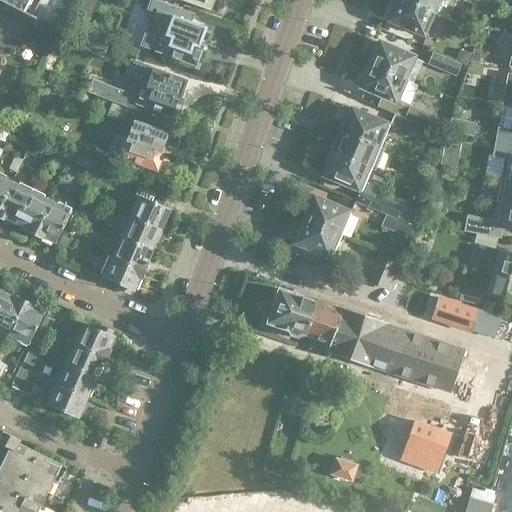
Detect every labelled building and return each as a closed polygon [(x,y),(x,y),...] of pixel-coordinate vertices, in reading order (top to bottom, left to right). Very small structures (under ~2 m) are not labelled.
[(0,0),(0,1),(34,19),(35,18),(32,16),(39,0),(0,0)] [(180,0),(183,1),(210,11),(214,0),(180,0)] [(394,0),(394,1),(390,9),(393,10),(389,20),(426,36),(431,25),(427,24),(432,12),(403,0),(394,0)] [(403,0),(432,12),(436,13),(440,4),(446,6),(448,1),(448,0),(403,0)] [(489,5),(487,14),(497,16),(499,7),(489,5)] [(205,28),(173,17),(166,34),(163,33),(162,34),(155,31),(158,23),(147,19),(144,27),(138,43),(156,50),(156,51),(195,66),(202,47),(198,46),(205,28)] [(480,24),(478,23),(467,19),(464,27),(476,32),(480,24)] [(30,26),(22,43),(44,54),(52,37),(30,26)] [(9,35),(3,47),(13,52),(19,40),(9,35)] [(108,55),(114,57),(135,65),(140,52),(113,42),(108,55)] [(371,62),(370,64),(407,80),(417,58),(379,42),(375,51),(372,52),(369,59),(371,62)] [(473,49),(472,55),(469,62),(477,64),(480,51),(473,49)] [(472,55),(469,54),(460,50),(455,62),(461,64),(468,67),(469,62),(472,55)] [(455,62),(433,52),(428,64),(456,76),(461,64),(455,62)] [(480,65),(477,64),(469,62),(468,67),(467,70),(478,73),(480,65)] [(134,85),(129,99),(137,102),(136,104),(176,119),(183,100),(179,98),(186,81),(140,64),(135,78),(148,83),(147,87),(143,86),(142,88),(134,85)] [(369,66),(366,67),(363,73),(365,76),(361,86),(404,104),(413,83),(407,81),(407,80),(370,64),(369,66)] [(463,95),(474,97),(476,85),(465,83),(463,95)] [(105,118),(123,125),(128,110),(111,104),(105,118)] [(404,118),(433,130),(438,118),(410,106),(404,118)] [(342,130),(376,145),(381,133),(385,134),(389,124),(351,108),(347,118),(345,117),(339,129),(342,130)] [(409,133),(414,122),(404,118),(394,114),(389,124),(409,133)] [(448,131),(472,136),(474,124),(451,120),(448,131)] [(115,137),(110,152),(118,154),(117,157),(157,171),(163,152),(160,151),(166,134),(134,122),(128,139),(124,138),(123,140),(115,137)] [(330,151),(367,167),(372,154),(375,156),(379,146),(376,145),(342,130),(338,139),(336,138),(330,151)] [(444,135),(432,130),(427,140),(440,145),(444,135)] [(440,164),(455,167),(461,136),(445,133),(440,164)] [(25,152),(26,152),(37,158),(41,150),(29,145),(25,152)] [(367,167),(330,151),(324,164),(327,165),(323,174),(360,190),(356,201),(387,214),(417,227),(418,225),(408,220),(413,210),(382,197),(381,200),(374,197),(378,188),(365,182),(366,180),(362,179),(367,167)] [(75,164),(93,172),(99,162),(81,153),(75,164)] [(49,154),(44,165),(54,171),(59,160),(49,154)] [(505,179),(511,180),(511,155),(509,155),(507,166),(503,165),(500,178),(505,179)] [(14,156),(8,169),(15,172),(21,160),(14,156)] [(61,180),(61,179),(53,175),(46,188),(55,192),(61,180)] [(0,178),(0,202),(10,183),(0,178)] [(511,180),(505,179),(500,202),(511,204),(511,180)] [(61,180),(55,192),(54,193),(62,197),(69,183),(61,180)] [(163,222),(165,223),(168,216),(166,215),(168,210),(159,206),(163,197),(130,182),(117,212),(126,216),(159,231),(163,222)] [(10,183),(0,202),(0,218),(12,225),(13,222),(15,223),(29,193),(10,183)] [(29,193),(15,223),(16,223),(15,226),(33,235),(49,203),(29,193)] [(302,218),(337,233),(342,222),(346,223),(351,212),(314,197),(310,206),(306,207),(302,218)] [(511,204),(500,202),(496,201),(493,219),(466,214),(463,231),(476,233),(497,237),(500,238),(502,227),(511,229),(511,204)] [(49,203),(33,235),(51,244),(52,241),(54,242),(69,213),(49,203)] [(82,220),(87,209),(77,204),(72,216),(82,220)] [(414,239),(417,231),(419,228),(417,227),(387,214),(382,226),(414,239)] [(117,236),(150,250),(154,242),(156,243),(161,233),(159,232),(159,231),(126,216),(117,236)] [(341,235),(337,233),(302,218),(297,230),(298,234),(294,242),(332,258),(341,235)] [(62,234),(71,238),(76,226),(67,222),(62,234)] [(494,249),(497,237),(476,233),(473,243),(494,249)] [(109,256),(144,271),(152,252),(150,251),(150,250),(117,236),(109,256)] [(60,238),(56,247),(70,253),(74,245),(60,238)] [(367,281),(389,288),(398,256),(375,250),(367,281)] [(511,253),(503,251),(498,250),(491,273),(511,278),(511,253)] [(297,258),(289,255),(286,265),(294,268),(297,258)] [(119,285),(117,289),(129,294),(131,290),(133,291),(134,289),(136,290),(144,271),(109,256),(99,276),(119,285)] [(511,278),(491,273),(485,295),(511,302),(511,278)] [(462,288),(459,300),(478,305),(481,293),(462,288)] [(315,301),(303,297),(279,289),(267,323),(286,329),(289,336),(296,339),(297,338),(303,334),(304,335),(315,302),(315,301)] [(0,340),(3,342),(7,334),(23,302),(5,293),(4,295),(2,294),(0,299),(0,340)] [(492,337),(499,317),(476,309),(475,310),(438,298),(431,318),(470,331),(470,330),(492,337)] [(23,302),(7,334),(27,344),(42,314),(40,313),(41,311),(23,302)] [(341,311),(315,302),(304,335),(330,343),(341,311)] [(341,311),(330,343),(327,350),(450,391),(464,350),(353,313),(353,315),(341,311)] [(39,329),(48,333),(55,318),(47,313),(39,329)] [(79,322),(70,343),(106,358),(114,340),(111,339),(112,337),(110,336),(112,332),(101,327),(99,331),(79,322)] [(48,333),(39,329),(33,342),(41,346),(48,333)] [(106,358),(70,343),(61,363),(94,378),(95,376),(98,377),(106,358)] [(29,349),(22,363),(33,368),(40,354),(29,349)] [(61,363),(52,383),(86,398),(86,396),(89,397),(94,386),(91,385),(94,378),(61,363)] [(14,377),(15,377),(27,383),(32,374),(19,367),(14,377)] [(86,398),(52,383),(46,381),(38,400),(44,403),(77,417),(78,415),(80,417),(85,407),(82,405),(86,398)] [(462,412),(459,411),(394,388),(382,423),(414,435),(403,468),(437,481),(462,412)] [(56,486),(65,467),(18,443),(19,440),(2,432),(0,434),(0,444),(13,451),(0,475),(0,511),(42,511),(45,508),(39,505),(42,500),(47,503),(52,494),(46,492),(51,483),(56,486)] [(355,466),(336,460),(332,473),(351,480),(355,466)]
